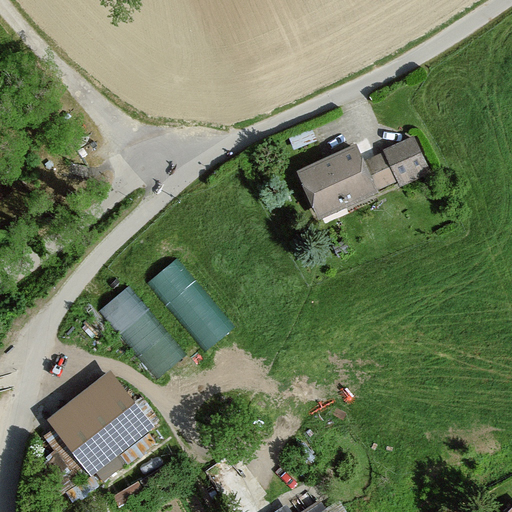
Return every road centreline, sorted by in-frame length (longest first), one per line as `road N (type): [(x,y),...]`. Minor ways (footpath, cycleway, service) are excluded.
road 1 (unclassified): [(2,511),(17,409),(51,317),(88,269),(192,170)]
road 2 (unclassified): [(192,170),(393,72),(506,0)]
road 3 (unclassified): [(192,170),(146,168),(77,228),(0,268)]
road 4 (track): [(146,168),(129,137),(1,0)]
